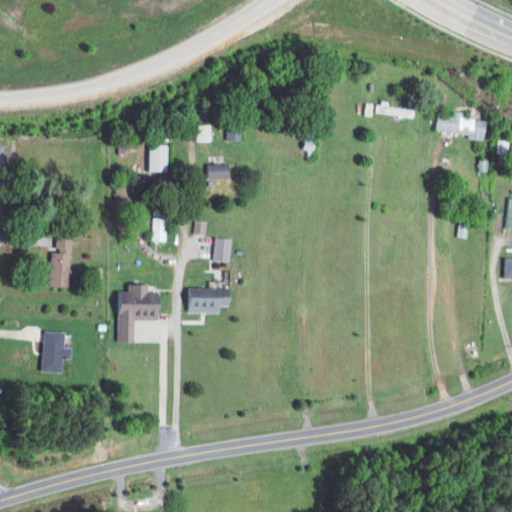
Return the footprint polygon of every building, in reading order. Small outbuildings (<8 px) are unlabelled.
[(393,115),(394,105),(370,103),(369,112),(393,115)] [(456,117),(456,112),(447,111),(447,115),(431,112),(428,130),(477,137),(479,120),(456,117)] [(206,141),(206,124),(191,124),(192,141),(206,141)] [(237,139),(237,127),(221,127),(221,140),(237,139)] [(164,145),(142,144),(141,170),(163,171),(164,145)] [(199,164),(200,178),(225,177),(224,163),(199,164)] [(500,229),(511,229),(511,198),(501,198),(500,229)] [(161,241),(161,218),(147,218),(147,240),(161,241)] [(200,235),(203,222),(189,220),(187,232),(200,235)] [(43,252),(42,286),(63,287),(65,238),(49,237),(48,252),(43,252)] [(207,260),(224,261),(225,238),(208,237),(207,260)] [(511,258),(498,257),(497,278),(509,279),(509,284),(511,284),(511,253),(511,258)] [(111,342),(127,342),(127,320),(152,319),(152,291),(140,291),(140,284),(120,284),(120,293),(106,293),(106,312),(111,312),(111,342)] [(223,287),(191,289),(192,297),(178,297),(178,312),(211,311),(211,306),(224,305),(223,287)] [(57,372),(57,357),(64,357),(64,347),(57,347),(58,332),(36,331),(35,372),(57,372)]
